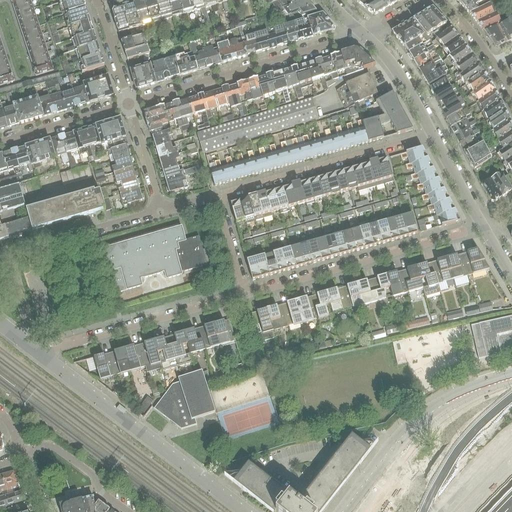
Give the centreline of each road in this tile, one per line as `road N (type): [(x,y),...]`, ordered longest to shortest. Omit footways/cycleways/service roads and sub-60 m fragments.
road 1 (residential): [(246,511),(39,353)]
road 2 (residential): [(30,346),(5,252),(161,210)]
road 3 (residential): [(483,226),(246,296)]
road 4 (residential): [(363,33),(129,106)]
road 5 (residential): [(217,196),(432,134)]
road 6 (tertiary): [(341,511),(418,420),(511,375)]
road 7 (residential): [(246,296),(39,353)]
road 8 (residential): [(127,511),(50,445),(26,457),(45,511)]
road 9 (residential): [(129,106),(0,146)]
road 10 (tertiary): [(432,134),(396,70),(363,33)]
